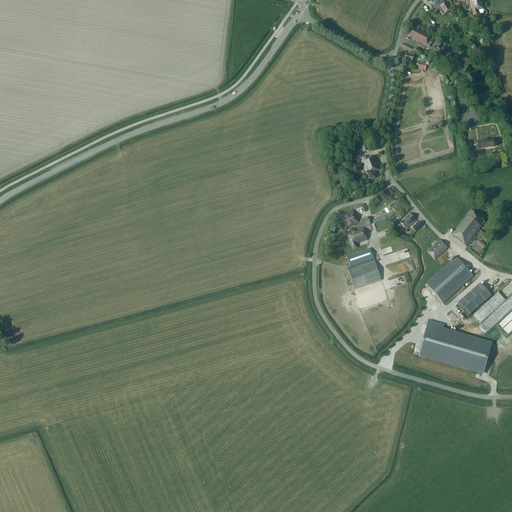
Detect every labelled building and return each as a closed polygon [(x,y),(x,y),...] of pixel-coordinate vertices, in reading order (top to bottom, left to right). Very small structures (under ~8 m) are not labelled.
[(446,0),(433,0),(431,2),(432,5),(430,6),(432,9),(441,3),(442,5),(440,7),(445,14),(450,10),(445,3),(444,2),(446,1),(446,0)] [(467,2),(469,1),(470,9),(472,8),(473,16),(478,15),(478,11),(484,9),(482,0),(465,0),(465,1),(467,2)] [(432,43),(434,38),(418,30),(420,27),(415,24),(413,28),(412,28),(408,35),(412,38),(412,39),(426,46),(428,41),(432,43)] [(446,39),(441,37),(436,48),(441,50),(446,39)] [(408,55),(405,54),(404,60),(412,62),(414,54),(408,53),(408,55)] [(454,66),(464,73),(472,61),(461,55),(454,66)] [(418,61),(416,67),(425,70),(426,64),(418,61)] [(363,152),(369,151),(365,139),(360,141),(363,152)] [(493,147),(495,146),(496,144),(496,142),(495,141),(493,140),(477,142),(475,145),(475,147),(478,150),(493,147)] [(362,161),(361,161),(365,172),(367,172),(370,179),(376,177),(374,172),(379,170),(374,156),(366,159),(365,157),(362,158),(361,159),(361,160),(362,161)] [(370,187),(368,180),(361,182),(364,189),(370,187)] [(481,227),(480,226),(484,221),(470,210),(451,234),(465,246),(481,227)] [(335,217),(337,220),(336,220),(342,232),(346,230),(345,228),(352,226),(354,231),(363,227),(368,225),(365,218),(360,220),(360,222),(357,223),(352,211),(351,212),(351,211),(341,215),(335,217)] [(400,223),(406,229),(415,220),(409,214),(404,218),(405,219),(400,223)] [(373,220),(374,224),(385,220),(384,216),(373,220)] [(415,225),(419,229),(423,225),(420,221),(415,225)] [(357,248),(356,244),(367,240),(363,228),(351,232),(352,233),(347,235),(353,249),(357,248)] [(427,252),(434,260),(447,248),(440,240),(437,243),(434,240),(431,244),(433,247),(427,252)] [(370,249),(368,249),(346,257),(350,267),(371,260),(371,262),(348,270),(354,289),(381,280),(370,249)] [(426,284),(443,303),(473,276),(456,257),(426,284)] [(490,295),(480,284),(458,304),(468,315),(490,295)] [(430,319),(419,355),(482,373),(490,346),(442,332),(444,324),(430,319)]
